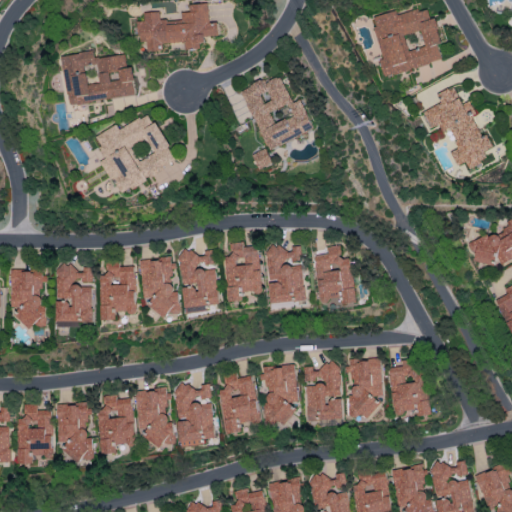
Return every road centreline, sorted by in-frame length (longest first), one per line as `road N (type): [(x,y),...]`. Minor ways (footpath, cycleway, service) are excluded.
road 1 (residential): [(75,511),(256,462),(511,426)]
road 2 (residential): [(428,336),(271,347),(115,375),(0,383)]
road 3 (residential): [(0,240),(126,239),(224,223),(339,221)]
road 4 (residential): [(484,431),(375,242),(339,221)]
road 5 (residential): [(19,240),(17,182),(0,137),(8,17),(25,0)]
road 6 (residential): [(297,0),(279,34),(185,95)]
